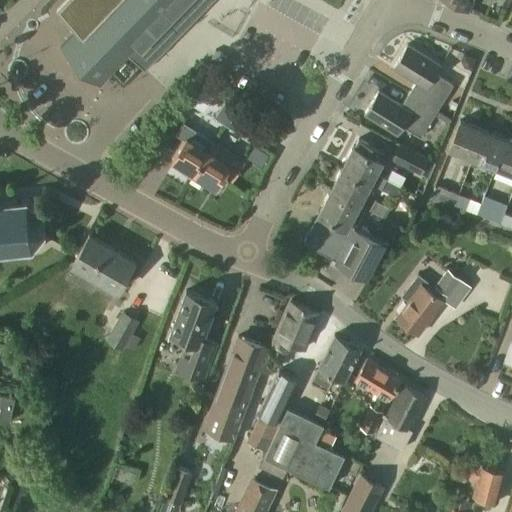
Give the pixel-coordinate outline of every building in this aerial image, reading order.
[(66,0),(59,8),(79,28),(64,43),(102,80),(128,53),(145,70),(212,1),(213,0),(66,0)] [(444,0),(468,11),(473,0),(444,0)] [(418,80),(409,93),(437,111),(452,85),(433,73),(438,66),(406,46),(394,65),(418,80)] [(463,53),(460,61),(463,68),(471,71),(476,58),(463,53)] [(437,111),(409,93),(401,106),(378,92),(366,110),(398,131),(402,125),(421,136),(437,111)] [(453,100),(449,108),(454,110),(458,102),(453,100)] [(224,102),(215,117),(226,125),(236,110),(224,102)] [(226,125),(236,131),(239,127),(259,140),(266,129),(246,116),(236,110),(226,125)] [(448,148),(472,158),(484,130),(460,120),(448,148)] [(185,138),(171,160),(194,174),(214,143),(185,124),(178,134),(185,138)] [(495,167),(506,139),(484,130),(472,158),(495,167)] [(358,136),(354,143),(353,143),(341,167),(396,196),(401,186),(387,178),(377,173),(388,152),(358,136)] [(511,173),(511,141),(506,139),(495,167),(511,173)] [(428,176),(434,162),(428,159),(429,158),(399,142),(391,158),(421,174),(421,172),(428,176)] [(214,143),(194,174),(216,188),(223,176),(232,181),(244,162),(214,143)] [(396,196),(341,167),(329,189),(360,205),(371,183),(396,196)] [(430,196),(453,205),(458,193),(438,185),(437,188),(434,187),(430,196)] [(359,206),(360,205),(329,189),(316,213),(319,215),(304,242),(366,275),(384,240),(356,225),(365,209),(359,206)] [(458,193),(453,205),(465,210),(470,198),(458,193)] [(26,199),(0,202),(0,252),(32,249),(45,232),(43,212),(26,199)] [(390,207),(375,199),(370,210),(385,218),(390,207)] [(499,223),(503,212),(481,202),(477,214),(499,223)] [(511,215),(503,212),(499,223),(511,228),(511,215)] [(390,222),(384,233),(394,238),(400,227),(390,222)] [(134,260),(89,234),(71,266),(116,291),(134,260)] [(447,268),(431,289),(425,285),(427,282),(418,274),(405,291),(412,295),(395,317),(417,333),(443,299),(455,308),(471,286),(447,268)] [(169,332),(186,338),(175,367),(204,378),(218,341),(204,336),(216,301),(185,290),(169,332)] [(289,300),(274,337),(270,345),(286,352),(290,343),(304,349),(319,311),(289,300)] [(123,349),(140,319),(123,310),(106,340),(123,349)] [(351,340),(348,341),(335,334),(311,381),(327,389),(334,374),(344,379),(361,347),(357,345),(357,343),(351,340)] [(204,428),(230,438),(233,439),(268,346),(238,335),(204,428)] [(367,358),(354,380),(388,399),(400,377),(395,375),(397,372),(389,368),(388,370),(367,358)] [(279,369),(259,411),(260,412),(277,420),(297,378),(279,369)] [(426,397),(404,385),(387,416),(386,415),(375,435),(402,449),(412,430),(409,428),(426,397)] [(0,394),(0,406),(2,407),(0,414),(0,419),(11,421),(16,398),(0,394)] [(320,403),(313,417),(323,422),(330,408),(320,403)] [(360,428),(374,434),(384,411),(370,405),(360,428)] [(266,449),(263,455),(264,456),(288,467),(300,473),(329,486),(345,454),(335,450),(315,440),(321,429),(324,423),(287,406),(279,421),(266,449)] [(260,412),(247,440),(266,449),(279,421),(277,420),(260,412)] [(487,501),(496,503),(505,469),(481,463),(481,464),(474,462),(470,478),(477,480),(472,496),(475,497),(474,502),(486,506),(487,501)] [(175,465),(164,496),(181,502),(193,472),(175,465)] [(338,511),(370,511),(384,485),(360,472),(338,511)] [(265,511),(277,488),(251,476),(233,511),(265,511)]
